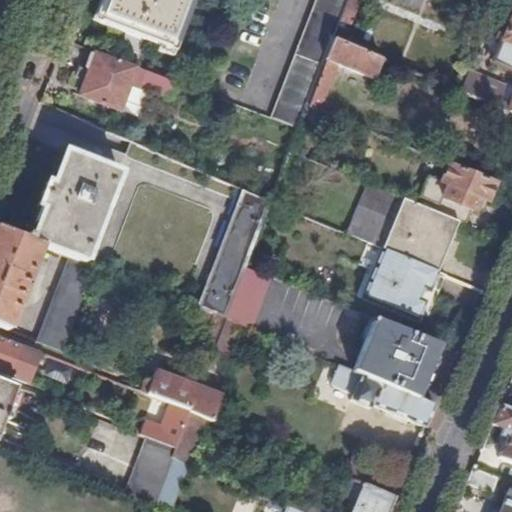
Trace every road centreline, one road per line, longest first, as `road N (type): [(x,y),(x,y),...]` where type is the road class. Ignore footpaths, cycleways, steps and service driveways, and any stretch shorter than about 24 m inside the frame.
road 1 (tertiary): [(511,308),(425,511)]
road 2 (residential): [(0,115),(44,0)]
